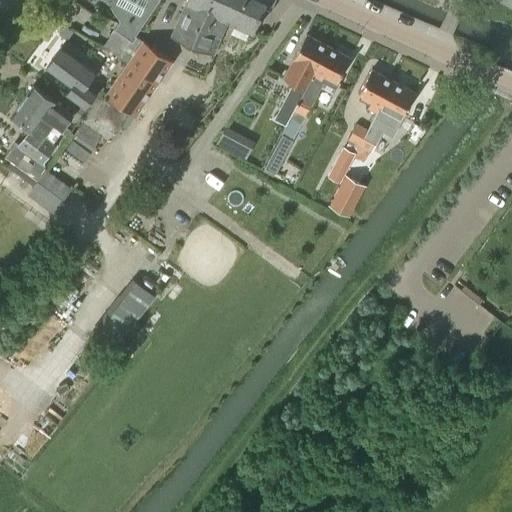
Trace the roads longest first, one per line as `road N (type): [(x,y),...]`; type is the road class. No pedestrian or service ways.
road 1 (track): [(0,309),(36,281),(140,166),(173,177),(183,170),(303,0)]
road 2 (track): [(89,223),(119,259),(118,286),(50,376),(22,381),(0,366)]
road 3 (tertiary): [(511,83),(330,0)]
road 4 (track): [(296,275),(179,192),(173,177)]
